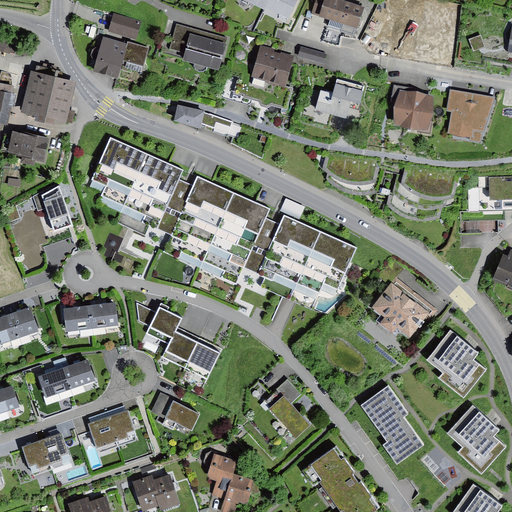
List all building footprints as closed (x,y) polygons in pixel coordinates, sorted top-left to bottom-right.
[(262,7),(265,0),(241,0),(261,9),(262,7)] [(265,0),(262,7),(286,18),(294,0),(265,0)] [(361,8),(335,0),(313,0),(309,16),(354,31),(361,8)] [(140,23),(114,15),(109,31),(135,39),(140,23)] [(227,38),(176,25),(170,49),(185,53),(183,60),(195,63),(194,66),(196,69),(199,71),(203,71),(206,69),(207,66),(219,70),(227,38)] [(482,33),(469,37),(473,50),(486,46),(482,33)] [(104,37),(94,72),(118,78),(123,60),(144,66),(149,47),(128,41),(128,44),(104,37)] [(275,50),(261,45),(252,75),(285,86),(294,56),(281,52),(280,53),(274,52),(275,50)] [(326,54),(301,47),(299,56),(324,63),(326,54)] [(35,71),(31,70),(20,113),(37,117),(36,121),(55,125),(56,122),(65,124),(74,88),(59,84),(62,71),(36,64),(35,71)] [(295,88),(285,86),(252,75),(229,69),(221,97),(248,104),(251,103),(252,100),(259,101),(261,106),(268,108),(272,106),(288,111),(295,88)] [(333,93),(321,90),(313,122),(329,126),(331,115),(346,119),(351,101),(361,103),(366,85),(338,78),(333,93)] [(0,81),(0,90),(12,93),(14,85),(0,81)] [(417,89),(394,85),(391,101),(395,102),(393,108),(394,126),(431,133),(434,114),(433,96),(417,91),(417,89)] [(0,90),(0,130),(4,124),(8,125),(12,106),(14,106),(17,94),(12,93),(0,90)] [(492,101),(450,92),(445,113),(450,114),(445,136),(482,144),(492,101)] [(205,110),(178,104),(175,118),(201,126),(202,121),(206,122),(205,127),(228,137),(231,124),(204,112),(205,110)] [(75,111),(69,110),(66,122),(72,123),(75,111)] [(49,139),(14,131),(13,134),(4,132),(0,150),(0,151),(22,157),(20,162),(35,165),(36,161),(44,163),(49,139)] [(158,227),(179,179),(184,169),(111,137),(96,170),(111,177),(104,193),(126,202),(117,221),(145,234),(150,224),(158,227)] [(380,167),(327,155),(323,170),(328,172),(327,179),(332,185),(338,190),(348,194),(359,196),(368,196),(377,195),(379,185),(376,184),(380,167)] [(458,177),(406,165),(404,176),(398,175),(394,196),(389,194),(387,206),(391,211),(396,214),(403,218),(413,221),(420,222),(427,222),(435,221),(441,220),(443,208),(448,208),(452,206),(458,177)] [(243,264),(265,217),(269,208),(198,175),(193,186),(179,179),(158,227),(171,233),(162,251),(180,259),(184,249),(226,269),(223,275),(235,280),(243,264)] [(511,176),(489,177),(489,187),(477,188),(478,211),(469,212),(462,212),(463,220),(504,219),(504,210),(511,210),(511,176)] [(21,180),(9,178),(8,186),(20,187),(21,180)] [(59,183),(42,193),(42,191),(33,196),(38,210),(47,207),(52,221),(55,230),(68,226),(70,225),(74,224),(59,183)] [(299,218),(304,207),(287,199),(282,210),(299,218)] [(17,205),(8,211),(11,220),(21,217),(17,205)] [(324,283),(338,289),(358,245),(285,211),(279,223),(265,217),(243,264),(267,275),(262,285),(312,308),(324,283)] [(490,220),(474,221),(475,228),(491,227),(490,220)] [(511,252),(509,258),(502,255),(494,277),(511,284),(511,252)] [(430,311),(392,281),(368,310),(378,318),(373,324),(390,338),(395,332),(406,341),(430,311)] [(116,299),(89,303),(94,335),(106,334),(105,325),(119,323),(116,299)] [(89,303),(64,306),(66,329),(80,327),(81,337),(94,335),(89,303)] [(150,326),(156,313),(137,303),(139,321),(150,326)] [(169,344),(176,329),(182,318),(167,311),(169,307),(161,304),(156,313),(150,326),(146,333),(169,344)] [(31,305),(10,312),(21,344),(31,341),(28,332),(38,328),(31,305)] [(10,312),(0,314),(0,341),(0,343),(11,339),(13,346),(21,344),(10,312)] [(185,367),(198,340),(176,329),(169,344),(162,357),(185,367)] [(482,353),(451,329),(426,361),(442,374),(439,379),(465,399),(489,369),(477,360),(482,353)] [(359,332),(357,335),(368,344),(371,341),(359,332)] [(221,351),(198,340),(185,367),(208,379),(221,351)] [(377,346),(374,349),(394,365),(396,362),(377,346)] [(88,358),(63,366),(72,395),(85,391),(83,382),(95,378),(88,358)] [(48,371),(39,374),(45,395),(58,391),(61,399),(72,395),(63,366),(48,371)] [(300,394),(287,380),(265,401),(271,406),(269,408),(296,438),(310,425),(290,403),(300,394)] [(12,384),(0,387),(0,421),(10,418),(7,410),(20,405),(12,384)] [(364,405),(362,406),(389,444),(385,447),(398,466),(425,446),(406,419),(411,416),(389,386),(364,405)] [(201,410),(160,392),(151,411),(165,417),(162,423),(173,428),(177,420),(193,427),(201,410)] [(502,430),(473,405),(446,436),(462,449),(458,454),(483,475),(491,467),(508,447),(497,437),(502,430)] [(128,409),(109,416),(118,445),(138,438),(128,409)] [(109,416),(89,422),(99,451),(118,445),(109,416)] [(62,431),(42,438),(50,461),(63,457),(62,453),(68,450),(62,431)] [(42,438),(23,445),(29,464),(37,461),(38,465),(50,461),(42,438)] [(334,446),(312,462),(323,477),(318,480),(342,511),(344,509),(346,511),(370,511),(378,506),(371,496),(373,494),(362,479),(358,481),(351,471),(354,470),(344,456),(341,457),(334,446)] [(237,459),(212,451),(206,454),(204,461),(209,466),(207,472),(210,477),(217,479),(212,495),(223,499),(232,472),(237,459)] [(181,502),(170,472),(152,478),(160,504),(162,508),(181,502)] [(255,479),(232,472),(223,499),(219,511),(220,511),(234,511),(238,499),(245,502),(248,500),(255,479)] [(143,509),(160,504),(152,478),(150,474),(133,480),(139,498),(143,509)] [(488,494),(474,484),(459,505),(454,511),(502,511),(506,506),(488,494)] [(112,511),(106,494),(87,501),(90,511),(112,511)] [(71,511),(90,511),(87,501),(85,496),(68,502),(71,511)]
